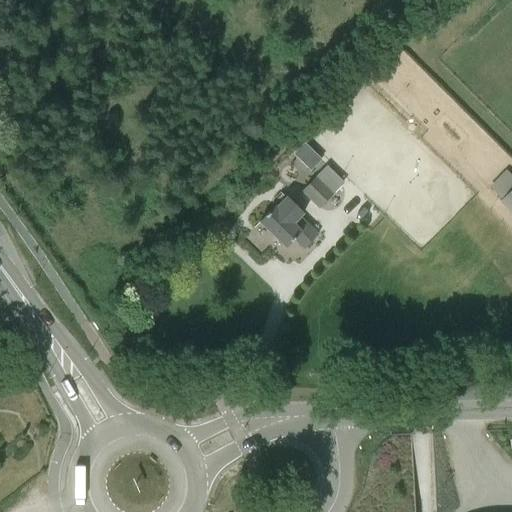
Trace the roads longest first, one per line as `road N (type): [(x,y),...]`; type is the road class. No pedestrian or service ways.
road 1 (primary): [(122,423),(0,260)]
road 2 (primary): [(0,278),(91,442)]
road 3 (unclassified): [(331,413),(511,410)]
